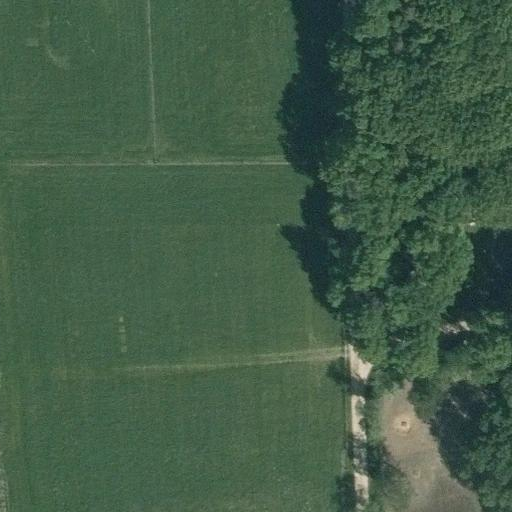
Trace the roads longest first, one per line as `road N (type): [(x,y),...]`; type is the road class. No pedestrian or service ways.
road 1 (track): [(360,511),(351,0)]
road 2 (track): [(356,347),(511,321)]
